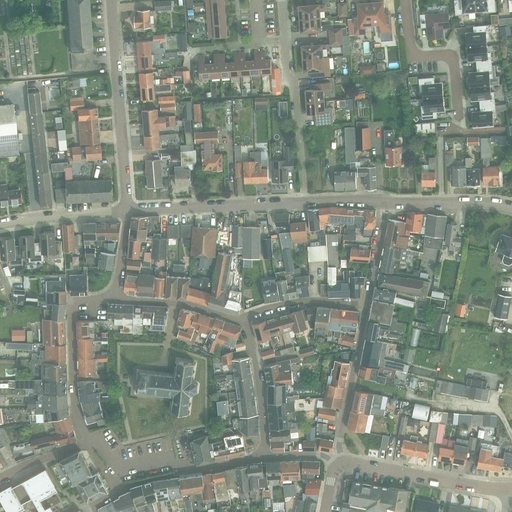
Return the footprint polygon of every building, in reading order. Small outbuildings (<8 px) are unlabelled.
[(66,0),(67,2),(67,10),(70,52),(92,50),(88,0),(66,0)] [(356,10),(354,0),(346,0),(347,11),(356,10)] [(373,2),(371,3),(372,25),(380,24),(381,33),(381,41),(393,40),(392,32),(391,16),(385,17),(383,2),(381,2),(379,0),(378,0),(374,0),(373,2)] [(475,11),(474,0),(462,0),(463,1),(460,1),(460,0),(454,1),(455,15),(469,14),(468,11),(475,11)] [(474,0),(475,11),(482,10),(482,13),(496,12),(494,0),(474,0)] [(171,1),(155,2),(155,11),(171,10),(171,1)] [(224,1),(206,2),(207,14),(225,13),(224,1)] [(365,26),(372,25),(370,3),(368,3),(367,1),(361,1),(360,3),(358,4),(359,18),(353,19),(354,35),(365,34),(365,26)] [(339,17),(347,16),(346,3),(338,4),(339,17)] [(300,20),(320,18),(319,11),(325,11),(325,5),(319,5),(299,7),(300,20)] [(135,17),(134,19),(134,21),(135,23),(135,27),(141,27),(141,29),(150,28),(150,26),(149,15),(153,15),(153,11),(149,11),(149,10),(137,11),(138,15),(135,16),(135,17)] [(225,13),(207,14),(208,26),(226,25),(225,13)] [(427,16),(427,14),(420,15),(421,28),(427,27),(428,39),(443,38),(442,29),(449,28),(448,14),(427,16)] [(511,17),(499,18),(499,25),(511,24),(511,17)] [(320,25),(320,18),(300,20),(301,33),(326,31),(326,25),(320,25)] [(226,25),(208,26),(209,38),(227,37),(226,25)] [(466,36),(467,48),(487,46),(486,39),(489,39),(488,25),(474,26),(474,33),(475,33),(475,35),(466,36)] [(499,26),(500,36),(511,35),(510,25),(499,26)] [(329,37),(342,36),(347,36),(346,28),(329,29),(329,37)] [(342,36),(329,37),(330,45),(343,44),(349,44),(348,36),(347,36),(342,36)] [(137,42),(138,55),(151,54),(157,54),(171,53),(170,48),(157,49),(157,48),(151,48),(150,41),(137,42)] [(302,46),(303,59),(323,58),(322,45),(302,46)] [(487,53),(487,46),(467,48),(468,59),(477,58),(478,61),(476,61),(477,67),(492,65),(490,53),(487,53)] [(251,75),(261,74),(260,51),(254,52),(255,60),(250,61),(251,75)] [(265,51),(260,51),(261,74),(271,74),(272,86),(280,86),(280,84),(279,68),(271,69),(271,59),(266,60),(265,51)] [(241,76),(251,75),(250,61),(245,61),(244,52),(239,53),(241,76)] [(231,77),(241,76),(239,53),(234,53),(234,62),(230,62),(231,77)] [(151,54),(138,55),(139,69),(152,68),(151,54)] [(210,78),(220,77),(219,54),(213,55),(214,64),(209,64),(210,78)] [(220,77),(231,77),(230,62),(225,63),(224,54),(219,54),(220,77)] [(200,79),(210,78),(209,64),(204,64),(204,56),(198,56),(200,79)] [(329,57),(323,58),(303,59),(304,72),(310,72),(310,78),(330,76),(329,57)] [(470,87),(490,85),(490,78),(493,78),(492,65),(477,67),(477,72),(478,72),(479,74),(469,75),(470,87)] [(160,79),(153,80),(153,72),(139,73),(141,86),(154,85),(171,84),(167,84),(167,79),(160,80),(160,79)] [(423,92),(423,99),(443,97),(442,85),(433,86),(433,84),(434,84),(433,78),(418,79),(419,92),(423,92)] [(305,91),(306,102),(324,101),(324,94),(331,93),(330,83),(317,84),(317,90),(305,91)] [(154,85),(141,86),(142,100),(155,99),(154,92),(171,90),(171,84),(154,85)] [(491,92),(490,85),(470,87),(471,99),(481,98),(481,100),(480,100),(480,106),(495,105),(494,92),(491,92)] [(27,88),(29,113),(41,112),(39,92),(34,92),(34,88),(27,88)] [(443,97),(423,99),(424,106),(421,106),(422,119),(436,118),(436,112),(435,112),(435,110),(444,109),(443,97)] [(78,111),(78,120),(97,118),(97,108),(97,107),(84,109),(83,101),(69,103),(70,111),(78,111)] [(325,108),(324,101),(306,102),(307,114),(319,114),(320,119),(315,120),(316,126),(333,124),(332,108),(325,108)] [(200,105),(202,121),(211,120),(210,104),(200,105)] [(0,106),(0,155),(18,153),(13,105),(0,106)] [(495,105),(480,106),(481,112),(482,112),(482,114),(473,115),(473,127),(493,125),(493,118),(496,118),(495,105)] [(175,116),(158,117),(157,109),(142,110),(143,123),(175,121),(175,116)] [(192,109),(192,123),(201,123),(200,109),(192,109)] [(29,113),(32,134),(43,133),(41,112),(29,113)] [(57,131),(64,130),(63,117),(56,118),(57,131)] [(98,131),(97,118),(78,120),(81,145),(99,143),(98,131)] [(175,121),(143,123),(144,136),(159,135),(158,128),(167,127),(167,126),(175,126),(175,121)] [(357,128),(356,128),(357,148),(369,148),(368,128),(368,121),(357,121),(357,128)] [(415,124),(416,130),(424,130),(424,133),(435,133),(434,122),(418,123),(418,124),(415,124)] [(354,128),(353,128),(346,129),(347,163),(350,163),(350,172),(334,172),(335,190),(356,189),(355,162),(354,128)] [(394,130),(385,130),(385,147),(387,147),(387,165),(389,165),(390,166),(394,166),(395,164),(401,164),(401,154),(406,154),(407,153),(406,149),(405,148),(401,148),(401,146),(400,146),(400,140),(395,140),(394,130)] [(186,145),(180,145),(180,152),(181,152),(193,151),(193,150),(192,133),(192,132),(185,133),(185,134),(186,145)] [(201,155),(203,155),(203,169),(213,169),(213,170),(222,169),(221,154),(214,154),(213,142),(218,142),(217,132),(195,133),(196,143),(201,143),(201,155)] [(32,134),(34,154),(46,153),(43,133),(32,134)] [(159,135),(144,136),(145,150),(160,148),(159,141),(165,140),(165,139),(176,139),(176,133),(159,135)] [(489,163),(489,159),(491,159),(491,153),(491,142),(491,138),(481,138),(481,153),(481,159),(483,159),(484,184),(490,184),(491,186),(497,186),(498,184),(499,184),(498,167),(490,168),(489,163)] [(79,147),(71,148),(72,162),(80,161),(80,158),(86,158),(86,159),(100,158),(99,145),(81,147),(79,147)] [(292,158),(292,147),(284,147),(285,161),(272,161),(273,182),(275,182),(276,183),(280,183),(281,181),(287,181),(286,166),(293,166),(293,158),(292,158)] [(182,167),(175,167),(175,186),(191,185),(190,169),(197,169),(196,150),(193,151),(181,152),(182,167)] [(255,158),(256,182),(268,182),(267,159),(261,160),(261,151),(255,152),(255,158)] [(244,183),(256,182),(255,158),(255,152),(250,152),(250,161),(244,162),(244,183)] [(46,153),(34,154),(36,174),(48,173),(46,153)] [(453,154),(445,154),(446,165),(454,165),(453,154)] [(436,185),(436,172),(435,172),(435,158),(428,158),(428,165),(422,165),(422,172),(422,185),(436,185)] [(465,158),(466,167),(466,185),(472,184),(473,186),(477,186),(478,184),(480,184),(479,169),(472,169),(471,158),(465,158)] [(160,159),(146,160),(148,188),(162,187),(160,159)] [(360,168),(358,168),(358,176),(365,175),(365,189),(367,188),(369,191),(373,190),(374,188),(376,188),(375,167),(368,167),(368,159),(359,159),(360,168)] [(466,185),(466,167),(451,167),(452,185),(458,185),(459,187),(463,187),(465,185),(466,185)] [(36,174),(38,191),(50,189),(48,173),(36,174)] [(110,179),(65,181),(65,188),(65,202),(65,203),(111,200),(110,179)] [(0,205),(12,204),(13,206),(17,206),(17,204),(20,203),(19,189),(7,190),(6,184),(0,184),(0,205)] [(59,189),(55,189),(56,203),(65,202),(65,188),(59,188),(59,189)] [(51,205),(50,189),(38,191),(38,196),(40,206),(51,205)] [(345,223),(349,223),(354,224),(355,209),(331,207),(330,208),(319,209),(320,222),(335,223),(335,226),(341,225),(341,222),(345,223)] [(320,229),(320,222),(319,209),(309,210),(310,231),(318,230),(318,235),(320,235),(321,247),(327,246),(327,234),(325,234),(325,229),(320,229)] [(367,221),(367,210),(355,209),(354,224),(349,223),(349,226),(345,226),(345,233),(356,233),(356,235),(364,235),(364,227),(366,228),(366,222),(367,221)] [(375,225),(375,222),(376,211),(367,210),(367,221),(366,222),(366,228),(364,227),(364,235),(373,236),(375,225)] [(407,223),(404,234),(409,235),(410,229),(420,231),(420,226),(426,227),(428,215),(422,214),(408,212),(407,223)] [(276,226),(290,226),(289,214),(276,214),(276,226)] [(446,217),(428,214),(428,215),(426,227),(423,247),(441,250),(444,237),(446,217)] [(131,228),(147,229),(151,229),(151,222),(159,222),(159,216),(132,217),(131,221),(131,228)] [(404,234),(407,223),(389,219),(386,233),(404,237),(404,234)] [(290,224),(291,233),(292,243),(307,241),(306,222),(290,224)] [(90,240),(97,240),(97,235),(97,223),(96,223),(84,223),(84,244),(90,244),(90,240)] [(109,223),(97,223),(97,235),(97,240),(97,246),(102,246),(102,240),(109,239),(109,236),(109,223)] [(109,236),(109,239),(119,239),(121,223),(109,223),(109,236)] [(448,224),(445,243),(450,244),(449,250),(459,251),(460,245),(461,238),(456,237),(457,225),(455,225),(454,223),(451,223),(450,224),(448,224)] [(62,225),(64,252),(75,251),(73,224),(62,225)] [(234,226),(233,246),(235,246),(242,246),(243,227),(234,226)] [(193,238),(192,256),(193,256),(215,257),(217,229),(193,227),(193,238)] [(130,239),(153,241),(154,237),(154,236),(150,236),(150,237),(146,237),(147,229),(131,228),(130,239)] [(260,258),(260,228),(244,228),(244,258),(260,258)] [(54,233),(41,234),(42,246),(42,254),(43,254),(48,253),(48,260),(63,259),(62,243),(55,243),(54,233)] [(275,273),(277,279),(280,300),(298,297),(295,271),(292,243),(291,233),(280,234),(287,271),(275,273)] [(384,245),(406,249),(408,237),(404,237),(386,233),(384,245)] [(327,246),(328,261),(329,278),(329,285),(328,288),(328,296),(328,297),(361,297),(361,285),(364,285),(364,277),(355,277),(355,271),(345,271),(345,281),(337,281),(336,267),(338,267),(338,235),(327,234),(327,246)] [(511,237),(502,234),(500,242),(499,242),(499,243),(496,244),(495,247),(497,250),(497,251),(505,253),(502,260),(504,264),(509,265),(511,264),(511,262),(511,237)] [(42,254),(42,246),(34,246),(33,236),(20,237),(21,249),(21,257),(22,257),(29,256),(29,262),(43,261),(43,254),(42,254)] [(152,253),(152,258),(167,259),(167,238),(161,238),(160,238),(154,238),(153,238),(153,241),(153,246),(152,253)] [(14,249),(14,239),(1,239),(2,259),(9,259),(10,265),(22,264),(22,257),(21,257),(21,249),(14,249)] [(147,245),(153,246),(153,241),(130,239),(128,257),(139,258),(140,252),(142,252),(143,250),(146,250),(147,245)] [(264,259),(273,258),(271,239),(263,240),(264,259)] [(90,244),(85,244),(85,248),(86,257),(96,258),(96,248),(90,248),(90,244)] [(384,245),(379,270),(382,270),(392,272),(398,273),(400,263),(406,264),(407,254),(418,256),(419,252),(411,250),(406,249),(384,245)] [(316,262),(315,247),(308,247),(309,262),(316,262)] [(352,249),(351,261),(369,262),(370,262),(371,250),(354,249),(352,249)] [(100,252),(98,268),(114,270),(116,255),(100,252)] [(215,271),(214,280),(209,305),(218,308),(239,314),(242,303),(241,303),(242,293),(226,289),(233,255),(219,252),(218,254),(215,271)] [(193,257),(192,264),(199,265),(209,265),(212,266),(213,259),(193,257)] [(127,260),(127,268),(141,270),(141,262),(127,260)] [(173,277),(167,276),(166,291),(166,297),(176,298),(176,291),(178,291),(179,265),(174,265),(173,277)] [(176,298),(187,299),(191,278),(185,277),(185,265),(179,265),(178,291),(176,291),(176,298)] [(309,270),(295,271),(298,297),(310,296),(309,270)] [(166,291),(167,276),(167,272),(161,272),(159,274),(159,278),(155,278),(153,296),(166,297),(166,291)] [(137,295),(140,274),(126,273),(125,291),(127,294),(137,295)] [(155,276),(140,274),(137,295),(153,296),(155,278),(155,276)] [(381,274),(380,274),(378,287),(396,291),(427,297),(429,282),(407,278),(407,279),(381,274)] [(88,295),(87,275),(70,275),(71,295),(88,295)] [(187,299),(209,305),(214,280),(203,278),(202,282),(199,282),(199,280),(191,278),(187,299)] [(263,282),(266,303),(280,300),(277,279),(263,282)] [(46,291),(66,290),(65,281),(46,282),(46,291)] [(395,297),(396,291),(378,287),(375,286),(373,300),(393,304),(413,309),(414,302),(395,297)] [(14,289),(13,295),(18,295),(17,305),(41,306),(41,304),(46,304),(66,304),(66,302),(66,292),(66,290),(46,291),(46,298),(38,298),(38,297),(25,296),(25,290),(14,289)] [(494,316),(507,318),(511,297),(498,294),(494,316)] [(445,308),(446,300),(431,298),(430,305),(445,308)] [(405,323),(395,322),(396,317),(411,320),(413,309),(393,304),(373,300),(369,320),(383,322),(390,323),(389,330),(404,333),(405,323)] [(46,309),(48,309),(48,308),(54,308),(53,319),(65,320),(66,304),(46,304),(46,309)] [(108,305),(107,318),(115,318),(114,325),(123,325),(123,329),(121,329),(120,333),(132,333),(133,326),(133,319),(134,305),(108,304),(108,305)] [(133,326),(132,332),(137,332),(137,330),(142,330),(143,318),(143,306),(134,305),(133,319),(133,326)] [(168,307),(143,306),(143,318),(151,318),(150,330),(164,331),(165,324),(166,325),(168,307)] [(65,345),(65,320),(53,319),(54,308),(48,308),(48,309),(48,344),(65,345)] [(307,308),(307,309),(308,320),(315,319),(316,308),(307,308)] [(330,309),(324,309),(317,308),(315,332),(328,333),(330,309)] [(194,331),(195,329),(195,328),(195,327),(191,325),(195,313),(181,309),(177,324),(189,327),(187,333),(179,331),(177,337),(190,341),(194,331)] [(340,338),(340,335),(341,330),(342,324),(338,323),(340,310),(330,309),(328,333),(328,337),(332,337),(332,332),(331,332),(331,329),(335,329),(334,337),(339,338),(340,338)] [(307,328),(302,310),(290,314),(289,314),(294,330),(294,332),(307,328)] [(359,312),(340,310),(338,323),(342,324),(341,330),(357,332),(359,312)] [(282,333),(294,330),(289,314),(290,314),(289,312),(277,315),(282,333)] [(438,312),(434,330),(444,332),(448,314),(438,312)] [(195,328),(195,329),(209,334),(211,331),(216,320),(195,313),(191,325),(195,327),(195,328)] [(282,333),(277,315),(264,319),(265,321),(270,339),(272,345),(279,343),(276,335),(282,333)] [(213,352),(216,341),(219,334),(220,334),(224,322),(216,319),(216,320),(211,331),(209,334),(204,344),(209,346),(207,350),(213,352)] [(369,320),(365,338),(383,342),(385,329),(389,330),(390,323),(383,322),(369,320)] [(77,322),(77,338),(94,338),(94,337),(94,321),(77,322)] [(258,342),(270,339),(265,321),(253,324),(258,342)] [(241,328),(224,322),(220,334),(219,334),(216,341),(213,352),(218,355),(222,343),(234,348),(241,328)] [(423,324),(421,341),(427,342),(429,324),(423,324)] [(24,331),(11,331),(11,342),(24,342),(24,331)] [(194,331),(190,341),(195,343),(199,332),(194,331)] [(354,338),(340,335),(340,338),(339,338),(338,343),(352,347),(354,338)] [(77,338),(77,358),(94,358),(94,354),(94,341),(101,341),(101,343),(108,343),(107,337),(94,337),(94,338),(77,338)] [(365,338),(363,349),(385,353),(387,343),(383,342),(365,338)] [(46,343),(46,350),(41,350),(41,355),(35,355),(35,353),(30,353),(30,360),(28,360),(28,364),(44,364),(44,362),(66,364),(66,345),(65,345),(48,344),(46,343)] [(402,361),(402,363),(417,366),(418,360),(404,357),(406,348),(397,346),(394,360),(402,361)] [(300,350),(302,357),(314,353),(312,347),(300,350)] [(273,349),(261,353),(263,359),(275,356),(273,349)] [(385,353),(363,349),(361,362),(382,367),(396,370),(407,373),(409,365),(384,359),(385,353)] [(232,353),(222,356),(223,365),(233,363),(235,374),(227,375),(227,377),(227,381),(230,381),(230,380),(252,377),(249,358),(233,360),(232,353)] [(78,375),(97,375),(97,361),(108,361),(108,357),(105,357),(105,354),(94,354),(94,358),(77,358),(78,375)] [(265,365),(268,385),(286,384),(294,384),(290,362),(293,362),(293,363),(299,362),(298,359),(298,357),(265,365)] [(140,371),(139,371),(138,372),(137,372),(137,373),(138,374),(138,378),(137,378),(137,380),(138,380),(137,385),(136,386),(137,386),(137,391),(135,391),(135,392),(136,392),(136,394),(137,394),(138,392),(144,393),(144,394),(145,394),(145,393),(151,393),(151,395),(152,395),(152,393),(158,394),(158,396),(159,396),(160,395),(166,395),(166,397),(167,397),(167,395),(173,396),(173,402),(171,402),(171,403),(173,403),(172,409),(170,409),(170,410),(172,410),(171,412),(172,413),(173,411),(186,413),(186,414),(187,415),(187,413),(189,413),(189,412),(188,412),(189,406),(190,406),(190,404),(189,404),(190,395),(196,393),(197,394),(198,392),(196,392),(197,386),(198,385),(198,384),(196,385),(192,381),(193,373),(194,373),(194,372),(193,372),(194,365),(195,365),(195,364),(194,364),(194,362),(193,362),(193,363),(179,361),(179,360),(178,359),(178,361),(176,361),(176,362),(178,362),(177,369),(175,369),(175,370),(177,371),(176,376),(169,376),(169,374),(168,374),(168,376),(162,375),(162,374),(161,373),(160,375),(155,374),(155,373),(153,372),(153,374),(147,373),(147,372),(146,372),(146,373),(140,373),(140,371)] [(332,370),(331,376),(333,376),(331,385),(345,387),(349,364),(348,364),(335,361),(334,370),(332,370)] [(67,364),(66,364),(44,362),(44,364),(44,381),(54,381),(54,380),(67,380),(68,380),(67,364)] [(361,364),(358,376),(358,377),(376,380),(376,381),(385,383),(397,386),(398,379),(395,378),(396,370),(382,367),(380,367),(379,369),(361,365),(361,364)] [(230,381),(227,381),(227,384),(236,382),(237,392),(229,393),(230,399),(255,396),(252,377),(230,380),(230,381)] [(487,382),(467,378),(466,384),(486,388),(487,382)] [(15,381),(15,389),(35,389),(35,393),(44,393),(51,393),(51,395),(67,394),(67,380),(54,380),(54,381),(44,381),(15,381)] [(435,392),(441,393),(443,381),(437,380),(435,392)] [(94,381),(78,381),(80,402),(99,401),(101,401),(101,398),(99,398),(98,387),(94,387),(94,381)] [(286,397),(286,384),(268,385),(268,404),(295,402),(295,400),(299,400),(299,395),(294,396),(294,397),(286,397)] [(340,408),(344,387),(331,385),(327,384),(322,405),(340,408)] [(462,397),(468,398),(470,387),(464,385),(462,397)] [(468,398),(474,400),(476,388),(470,387),(468,398)] [(474,400),(480,401),(482,389),(476,388),(474,400)] [(488,390),(482,389),(480,401),(487,402),(490,390),(488,390)] [(351,410),(368,414),(370,414),(383,417),(385,410),(387,397),(383,396),(374,394),(355,390),(351,410)] [(67,407),(67,394),(51,395),(51,393),(44,393),(37,393),(37,400),(35,401),(37,408),(44,408),(44,409),(67,407)] [(240,413),(241,418),(257,416),(257,415),(255,396),(230,399),(230,403),(239,402),(240,413)] [(217,401),(218,414),(229,413),(227,400),(217,401)] [(268,404),(270,430),(297,427),(298,427),(298,422),(291,422),(291,421),(288,421),(287,411),(296,411),(295,403),(295,400),(295,402),(268,404)] [(80,402),(82,409),(87,424),(97,421),(98,426),(109,423),(105,412),(102,413),(99,401),(80,402)] [(36,409),(36,416),(44,416),(44,422),(54,420),(68,416),(67,407),(44,409),(36,409)] [(317,417),(335,420),(336,411),(319,408),(317,417)] [(368,414),(351,410),(347,429),(364,432),(368,414)] [(415,430),(417,413),(411,412),(408,430),(415,430)] [(258,415),(257,415),(257,416),(241,418),(233,419),(233,427),(247,434),(258,435),(258,415)] [(70,416),(68,416),(54,420),(57,431),(51,432),(52,436),(74,430),(70,416)] [(402,417),(399,433),(405,434),(408,418),(402,417)] [(429,442),(435,443),(438,424),(432,423),(429,442)] [(444,425),(438,424),(435,443),(441,444),(444,425)] [(219,427),(196,435),(197,438),(202,436),(203,437),(207,436),(212,434),(219,431),(220,431),(219,427)] [(270,430),(271,442),(293,440),(293,441),(299,441),(299,437),(291,438),(291,432),(298,432),(298,427),(297,427),(270,430)] [(0,448),(10,444),(2,429),(0,428),(0,448)] [(219,431),(220,436),(234,433),(229,428),(219,431)] [(315,428),(306,428),(306,440),(315,440),(316,437),(315,428)] [(76,441),(74,430),(52,436),(31,441),(33,449),(56,443),(57,446),(76,441)] [(216,459),(216,461),(246,454),(242,436),(238,434),(224,437),(225,441),(212,444),(216,459)] [(383,436),(381,449),(387,450),(389,437),(383,435),(383,436)] [(193,441),(199,464),(213,461),(212,460),(216,459),(212,444),(209,444),(207,436),(203,437),(193,441)] [(403,440),(401,453),(415,455),(417,442),(418,437),(411,436),(410,441),(403,440)] [(306,440),(303,441),(303,451),(315,451),(316,438),(316,437),(315,440),(306,440)] [(470,437),(468,447),(455,444),(454,449),(454,450),(452,462),(466,465),(468,449),(475,450),(477,438),(470,437)] [(334,441),(316,438),(315,451),(319,451),(319,450),(332,452),(334,441)] [(477,438),(475,450),(480,451),(477,467),(478,467),(489,469),(493,445),(482,443),(483,439),(477,438)] [(293,445),(293,441),(293,440),(271,442),(271,449),(274,451),(290,451),(290,446),(293,445)] [(438,459),(452,462),(454,450),(454,449),(453,449),(455,441),(449,440),(447,448),(440,447),(438,459)] [(429,445),(417,442),(415,455),(427,457),(429,445)] [(511,468),(511,467),(511,453),(504,452),(503,459),(497,458),(499,446),(493,445),(489,469),(500,471),(500,472),(501,472),(502,466),(511,468)] [(72,485),(77,483),(93,474),(80,451),(60,461),(72,485)] [(282,462),(283,480),(301,479),(300,461),(282,462)] [(320,462),(314,461),(304,461),(304,480),(310,480),(314,480),(314,473),(319,473),(320,462)] [(263,477),(258,478),(259,488),(262,488),(267,488),(267,480),(283,480),(282,462),(262,463),(263,477)] [(262,463),(247,465),(250,490),(251,496),(256,496),(255,491),(259,490),(259,488),(258,478),(263,477),(262,463)] [(235,468),(236,469),(238,486),(239,492),(240,499),(245,498),(244,491),(250,490),(247,465),(235,468)] [(12,486),(0,492),(0,511),(20,511),(25,509),(24,509),(22,504),(32,498),(40,511),(39,511),(80,511),(80,510),(75,511),(53,511),(54,511),(51,506),(45,509),(41,501),(58,491),(45,469),(12,487),(12,486)] [(236,469),(224,471),(228,488),(233,487),(234,493),(239,492),(238,486),(236,469)] [(217,502),(218,507),(231,505),(228,488),(224,471),(222,472),(213,474),(217,497),(217,502)] [(77,483),(84,497),(87,503),(109,492),(98,472),(93,474),(77,483)] [(207,509),(210,508),(209,503),(217,502),(217,497),(213,474),(202,476),(204,505),(207,505),(207,509)] [(180,479),(186,508),(186,509),(186,511),(192,511),(191,500),(198,499),(199,510),(207,509),(207,505),(204,505),(202,476),(180,479)] [(167,480),(172,504),(173,511),(179,511),(179,509),(186,508),(180,479),(179,478),(167,480)] [(322,479),(321,479),(314,480),(310,480),(304,480),(304,483),(308,483),(306,494),(304,493),(303,498),(318,497),(319,494),(322,479)] [(163,506),(172,504),(167,480),(153,482),(158,502),(159,507),(163,506)] [(347,511),(404,511),(408,491),(390,487),(389,489),(347,481),(342,511),(347,511)] [(153,482),(141,486),(149,510),(149,511),(154,511),(152,504),(158,502),(153,482)] [(141,486),(131,488),(131,491),(137,511),(143,511),(144,511),(149,511),(149,510),(141,486)] [(120,497),(115,500),(118,511),(137,511),(131,491),(120,496),(120,497)] [(318,497),(303,498),(303,500),(298,499),(295,511),(315,511),(317,503),(318,497)] [(437,511),(439,505),(426,502),(417,501),(415,511),(437,511)] [(115,511),(112,502),(104,506),(105,511),(115,511)]
